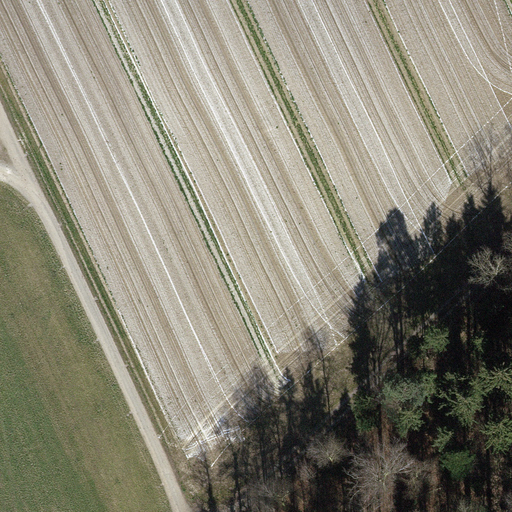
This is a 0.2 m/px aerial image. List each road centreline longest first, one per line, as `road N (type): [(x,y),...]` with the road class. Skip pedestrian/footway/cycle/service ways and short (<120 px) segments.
road 1 (track): [(14,149),(180,511)]
road 2 (track): [(236,511),(511,254)]
